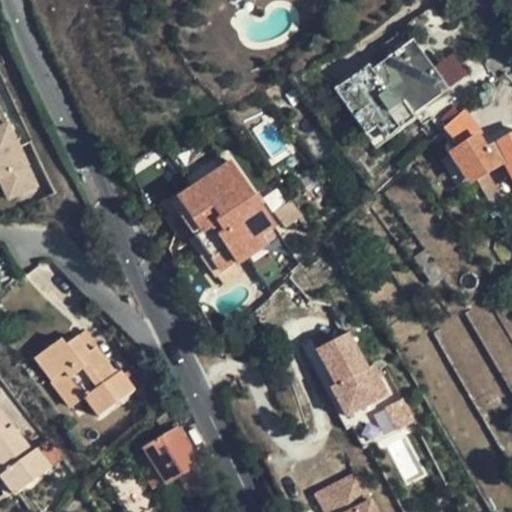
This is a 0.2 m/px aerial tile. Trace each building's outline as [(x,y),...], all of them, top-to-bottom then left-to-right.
[(444,91),(408,41),(372,69),(368,65),(337,89),(380,149),(419,119),(416,114),(444,91)] [(0,175),(5,172),(18,191),(38,176),(14,141),(24,134),(0,81),(0,175)] [(465,110),(445,128),(451,142),(445,149),(445,151),(448,157),(450,160),(456,156),(474,182),(497,169),(495,163),(502,159),(511,177),(511,137),(485,152),(477,138),(480,133),(465,110)] [(265,256),(258,244),(255,239),(272,230),(231,160),(188,184),(193,196),(175,207),(196,243),(192,246),(214,283),(235,271),(237,273),(245,268),(265,256)] [(5,172),(0,175),(0,176),(13,194),(18,191),(5,172)] [(255,239),(258,244),(275,235),(272,230),(255,239)] [(252,280),(272,268),(265,256),(245,268),(252,280)] [(214,283),(220,294),(242,282),(237,273),(235,271),(214,283)] [(349,335),(317,352),(335,386),(330,389),(346,418),(355,413),(387,397),(372,367),(367,369),(349,335)] [(36,356),(53,378),(66,368),(87,396),(105,415),(137,389),(121,369),(117,372),(96,347),(89,351),(77,337),(69,344),(61,337),(36,356)] [(317,352),(307,358),(346,431),(361,423),(355,413),(346,418),(330,389),(335,386),(317,352)] [(66,368),(53,378),(75,405),(87,396),(66,368)] [(29,453),(10,428),(0,433),(0,432),(0,480),(13,497),(49,469),(34,450),(29,453)] [(196,465),(176,431),(145,451),(164,485),(190,471),(202,492),(213,484),(202,462),(196,465)] [(147,511),(153,508),(124,461),(106,479),(126,511),(147,511)] [(323,511),(379,511),(357,471),(313,492),(323,511)]
